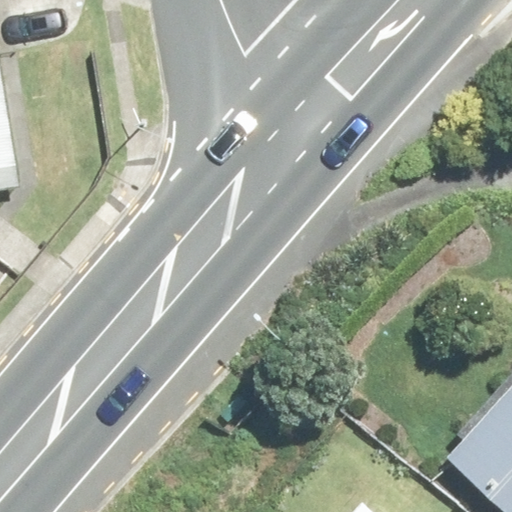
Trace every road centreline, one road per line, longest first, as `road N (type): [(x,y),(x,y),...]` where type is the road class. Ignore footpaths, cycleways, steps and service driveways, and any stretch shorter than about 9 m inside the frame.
road 1 (primary): [(294,109),(218,228),(0,476)]
road 2 (primary): [(400,0),(294,109)]
road 3 (residential): [(218,0),(239,51),(294,109)]
